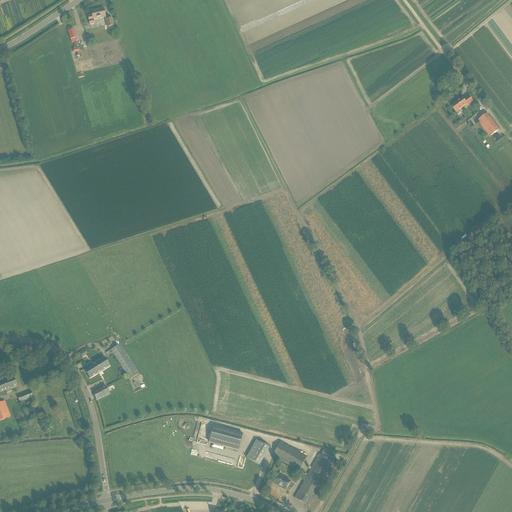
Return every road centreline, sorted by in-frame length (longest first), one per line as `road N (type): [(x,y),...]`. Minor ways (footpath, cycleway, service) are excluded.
road 1 (unclassified): [(105,499),(87,402),(67,362),(47,346),(0,338)]
road 2 (tertiary): [(105,499),(221,490),(275,511)]
